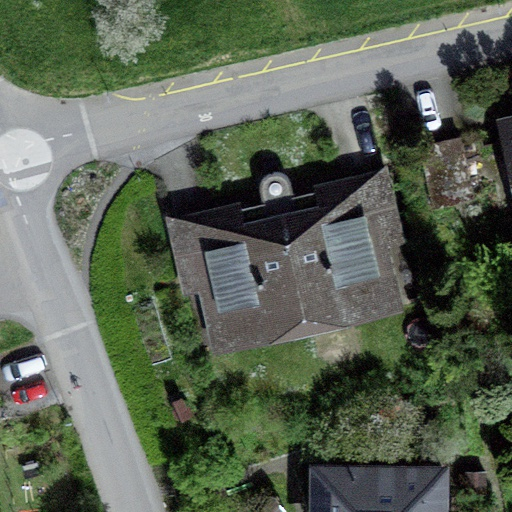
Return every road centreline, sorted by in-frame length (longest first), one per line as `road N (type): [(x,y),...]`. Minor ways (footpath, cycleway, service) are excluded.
road 1 (residential): [(17,173),(511,39)]
road 2 (residential): [(137,511),(53,278)]
